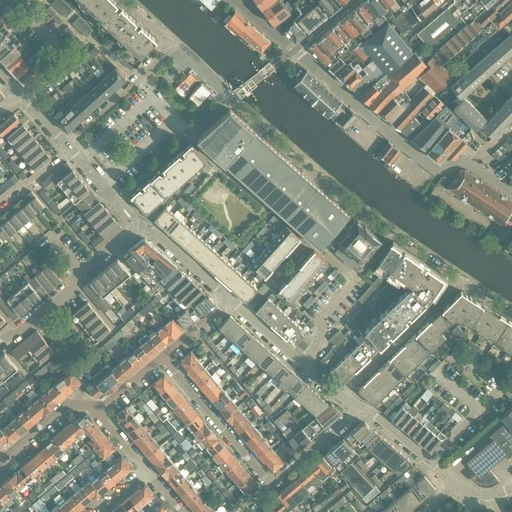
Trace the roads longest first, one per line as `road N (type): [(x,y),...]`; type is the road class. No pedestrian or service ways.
road 1 (residential): [(119,201),(294,50)]
road 2 (residential): [(470,165),(434,167),(294,50)]
road 3 (residential): [(0,344),(133,227)]
road 4 (residential): [(270,484),(161,357)]
road 5 (residential): [(456,280),(340,396)]
road 6 (residential): [(340,396),(228,298)]
road 7 (residential): [(65,143),(169,42)]
road 8 (residential): [(455,486),(361,407)]
road 9 (residential): [(0,465),(64,405),(97,411)]
road 10 (residential): [(228,298),(155,232),(133,227)]
